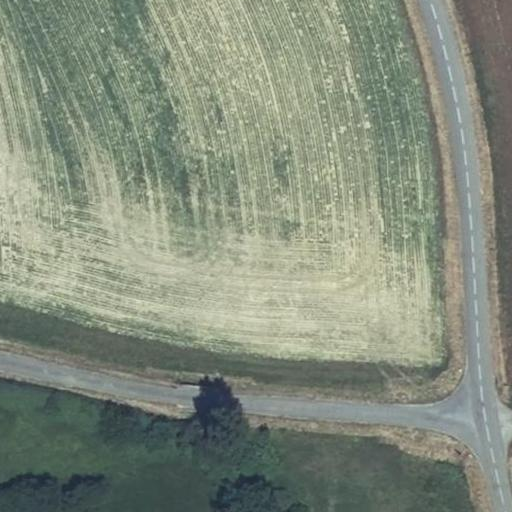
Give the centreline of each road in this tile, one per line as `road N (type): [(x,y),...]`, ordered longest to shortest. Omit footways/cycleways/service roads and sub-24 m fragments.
road 1 (tertiary): [(483,420),(237,405),(0,363)]
road 2 (tertiary): [(428,0),(460,134),(483,420)]
